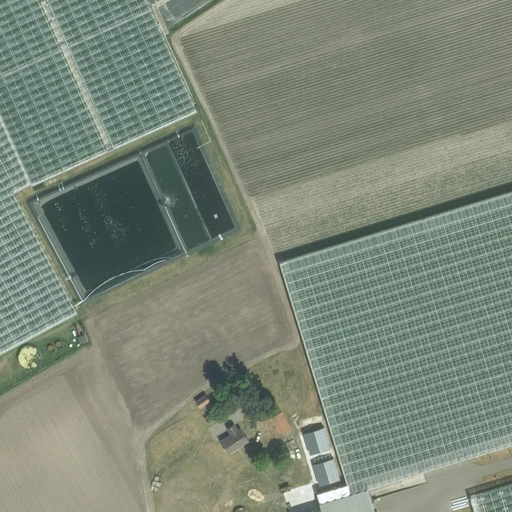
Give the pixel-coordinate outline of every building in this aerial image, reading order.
[(0,0),(0,352),(78,311),(14,191),(32,182),(33,184),(198,110),(148,0),(0,0)] [(511,190),(280,261),(348,483),(351,492),(367,487),(511,442),(511,190)] [(86,343),(92,341),(89,335),(83,337),(86,343)] [(26,348),(25,361),(38,362),(39,349),(26,348)] [(195,401),(200,407),(210,399),(205,393),(195,401)] [(281,410),(271,417),(283,433),(292,426),(281,410)] [(234,424),(231,426),(228,428),(231,434),(221,440),(223,444),(229,453),(249,440),(241,427),(238,429),(234,424)] [(324,427),(304,433),(310,454),(330,448),(324,427)] [(333,458),(313,464),(319,484),(339,479),(333,458)] [(475,511),(511,511),(511,482),(477,493),(470,495),(475,511)] [(375,511),(367,487),(351,492),(348,483),(317,492),(320,501),(322,509),(318,510),(318,511),(375,511)]
